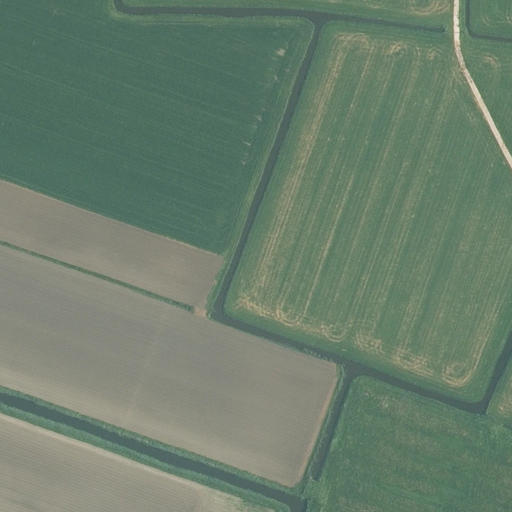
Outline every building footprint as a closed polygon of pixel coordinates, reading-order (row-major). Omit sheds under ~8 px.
[(5,377),(24,385),(24,384),(37,389),(43,374),(36,372),(35,374),(26,371),(26,370),(12,365),(12,364),(0,359),(0,374),(5,376),(5,377)] [(187,425),(170,421),(168,431),(177,433),(171,435),(178,437),(180,431),(187,433),(190,446),(300,476),(307,450),(302,448),(319,387),(239,365),(238,370),(233,369),(232,364),(227,363),(226,368),(237,371),(226,373),(230,391),(170,374),(176,403),(176,402),(180,389),(183,407),(191,410),(187,425)] [(148,365),(134,364),(133,374),(130,374),(129,380),(136,381),(135,389),(144,390),(145,379),(138,379),(138,372),(141,372),(141,375),(148,375),(148,365)] [(149,384),(148,394),(155,395),(156,385),(149,384)] [(140,421),(154,420),(154,426),(159,426),(159,427),(166,427),(165,420),(156,420),(156,413),(140,414),(140,421)]
